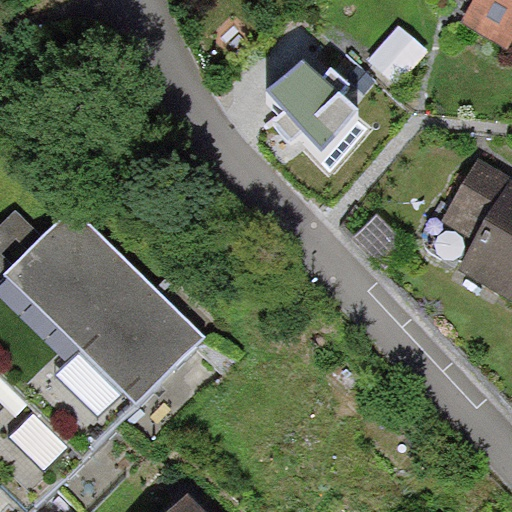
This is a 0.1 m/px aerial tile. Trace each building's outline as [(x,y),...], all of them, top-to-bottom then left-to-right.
[(511,0),(479,0),(466,22),(507,46),(511,38),(511,0)] [(411,31),(378,52),(395,78),(428,57),(411,31)] [(321,62),(278,87),(322,162),(365,137),(321,62)] [(511,302),(511,181),(481,163),(444,225),(475,244),(458,272),(511,302)] [(0,511),(37,511),(203,343),(71,216),(38,250),(24,264),(0,288),(0,511)] [(196,511),(188,503),(178,511),(196,511)]
